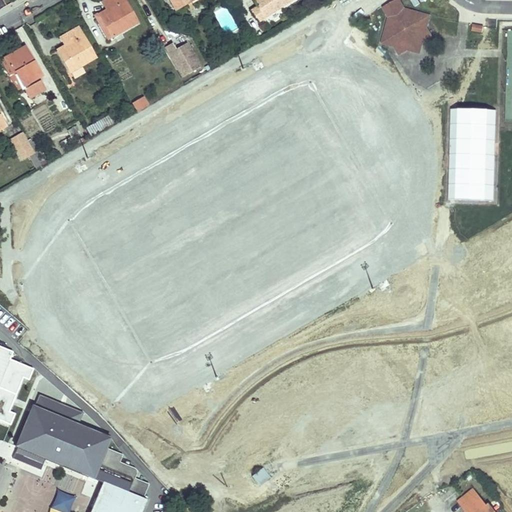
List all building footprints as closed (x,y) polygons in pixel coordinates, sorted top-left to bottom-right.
[(137,22),(124,0),(106,0),(102,3),(106,10),(108,14),(101,18),(111,36),(137,22)] [(169,0),(175,9),(187,2),(185,0),(169,0)] [(282,7),(293,0),(255,0),(253,1),(257,7),(250,11),(257,23),(264,19),(282,7)] [(402,19),(404,10),(398,0),(396,0),(389,5),(384,8),(390,18),(390,19),(398,21),(402,19)] [(287,15),(282,7),(264,19),(269,26),(287,15)] [(111,36),(101,18),(108,14),(106,10),(96,17),(97,19),(108,38),(111,36)] [(432,37),(427,27),(430,18),(430,16),(404,10),(402,19),(398,21),(390,19),(383,44),(392,46),(398,56),(409,50),(411,51),(422,44),(423,42),(432,37)] [(94,57),(78,28),(61,37),(65,45),(66,45),(67,48),(67,49),(59,53),(69,71),(81,65),(94,57)] [(175,47),(183,42),(178,33),(170,38),(175,47)] [(187,44),(175,51),(178,55),(171,59),(177,71),(180,70),(184,78),(201,68),(187,44)] [(67,49),(67,48),(66,45),(65,45),(57,49),(57,50),(59,53),(67,49)] [(172,45),(165,49),(171,59),(178,55),(175,51),(172,45)] [(43,76),(26,46),(5,58),(7,60),(13,72),(10,74),(18,90),(43,76)] [(13,72),(7,60),(5,58),(2,59),(2,60),(10,74),(13,72)] [(85,71),(81,65),(69,71),(70,72),(73,78),(85,71)] [(31,97),(46,89),(41,80),(25,88),(31,97)] [(143,97),(132,103),(137,112),(148,106),(143,97)] [(452,111),(449,200),(494,201),(496,112),(452,111)] [(90,136),(114,122),(109,114),(86,128),(90,136)] [(83,136),(77,125),(68,130),(74,141),(83,136)] [(32,148),(30,145),(23,132),(10,139),(22,159),(30,155),(34,153),(32,148)] [(39,152),(35,145),(34,143),(30,145),(32,148),(34,153),(40,162),(45,160),(40,152),(39,152)] [(40,162),(34,153),(30,155),(37,168),(42,165),(41,165),(40,162)] [(0,420),(11,425),(15,415),(9,412),(23,377),(30,380),(34,370),(10,360),(13,353),(0,347),(0,420)] [(316,407),(304,417),(322,440),(335,431),(316,407)] [(396,411),(383,420),(388,428),(401,419),(396,411)] [(312,447),(301,434),(261,465),(271,478),(312,447)] [(353,453),(365,445),(361,439),(349,447),(353,453)] [(494,511),(489,505),(487,506),(474,490),(461,500),(463,501),(471,511),(494,511)] [(48,511),(69,511),(75,498),(57,491),(48,511)] [(471,511),(463,501),(461,500),(458,502),(459,503),(466,511),(471,511)]
